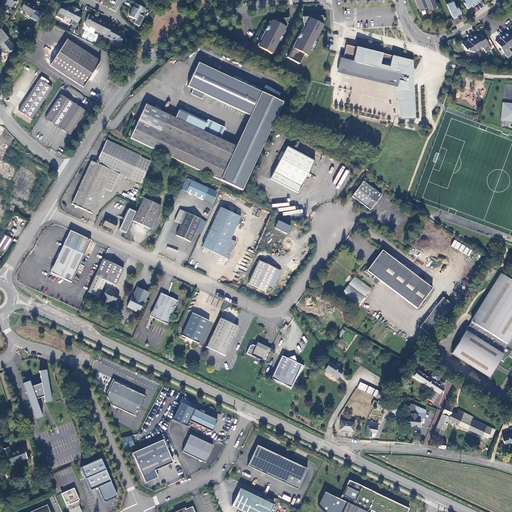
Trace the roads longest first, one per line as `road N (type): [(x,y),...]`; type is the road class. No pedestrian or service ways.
road 1 (unclassified): [(332,215),(324,254),(275,312),(44,213)]
road 2 (primary): [(250,410),(39,310)]
road 3 (unclassified): [(138,510),(72,363),(17,341)]
road 4 (unclassified): [(511,469),(396,448),(360,447),(351,458)]
road 5 (unclassified): [(138,510),(219,469),(250,410)]
road 6 (unclassified): [(294,0),(226,15),(156,58)]
road 7 (unclassified): [(156,58),(127,85),(70,172)]
road 8 (unclassified): [(511,399),(446,360),(465,318)]
